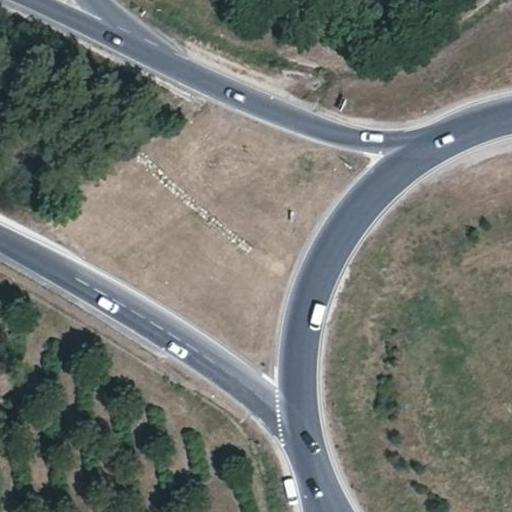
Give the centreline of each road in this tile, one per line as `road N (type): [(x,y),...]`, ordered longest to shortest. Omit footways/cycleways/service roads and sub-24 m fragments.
road 1 (primary): [(0,237),(110,295),(299,425)]
road 2 (primary): [(426,148),(375,188),(335,239),(308,297),(296,361),(299,425)]
road 3 (primary): [(426,148),(341,137),(135,47)]
